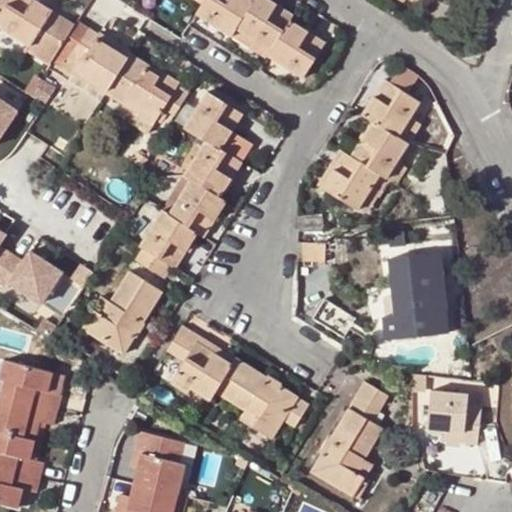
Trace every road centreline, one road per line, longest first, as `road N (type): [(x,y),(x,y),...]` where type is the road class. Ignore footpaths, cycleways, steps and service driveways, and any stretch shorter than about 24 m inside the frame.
road 1 (residential): [(308,359),(245,317),(262,197),(310,123)]
road 2 (residential): [(310,123),(190,48)]
road 3 (residential): [(373,26),(440,68),(472,105)]
road 4 (residential): [(70,511),(103,396)]
